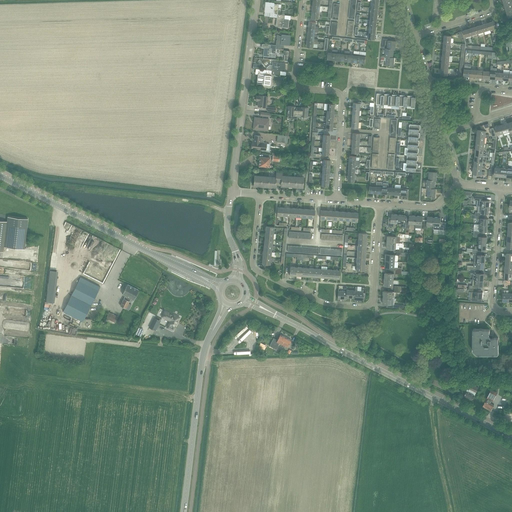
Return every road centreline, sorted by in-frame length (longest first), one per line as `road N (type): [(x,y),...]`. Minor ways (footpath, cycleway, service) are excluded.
road 1 (tertiary): [(511,436),(266,310)]
road 2 (residential): [(336,198),(342,98),(295,81),(301,0)]
road 3 (secondary): [(200,276),(0,176)]
road 4 (residential): [(257,271),(325,304),(370,304),(380,204)]
road 5 (residential): [(230,193),(255,0)]
road 6 (secondary): [(183,511),(201,363),(215,325)]
road 7 (residential): [(511,311),(492,305),(502,189)]
